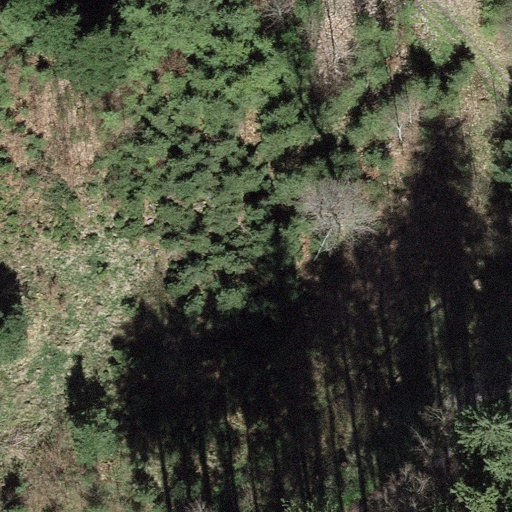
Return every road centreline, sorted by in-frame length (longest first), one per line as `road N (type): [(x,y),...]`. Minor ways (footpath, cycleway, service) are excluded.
road 1 (track): [(379,511),(511,443)]
road 2 (track): [(414,0),(511,91)]
